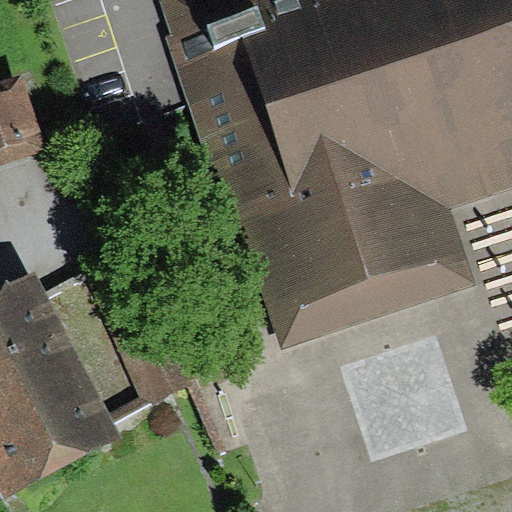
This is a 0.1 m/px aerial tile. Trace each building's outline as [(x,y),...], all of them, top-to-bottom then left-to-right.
[(511,0),(159,0),(172,38),(167,40),(250,289),(261,286),(283,353),(475,290),(450,214),(511,193),(511,0)] [(0,87),(0,171),(48,156),(23,80),(0,87)] [(136,248),(85,271),(86,274),(146,409),(198,387),(136,248)] [(0,297),(0,497),(6,510),(125,448),(114,427),(46,296),(37,279),(0,297)] [(377,459),(466,436),(442,343),(353,365),(377,459)]
